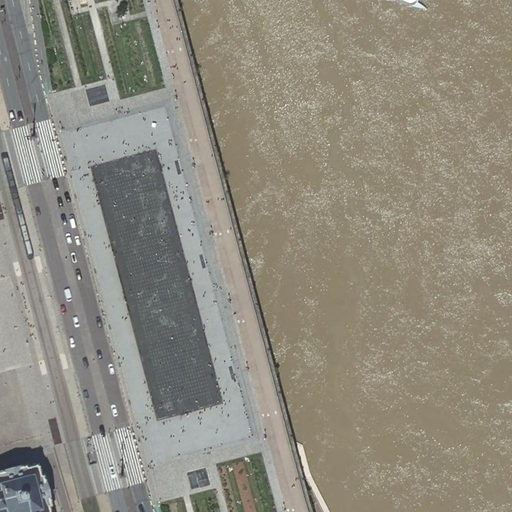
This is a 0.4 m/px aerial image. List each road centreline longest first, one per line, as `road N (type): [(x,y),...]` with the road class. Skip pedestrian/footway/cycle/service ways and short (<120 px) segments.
road 1 (secondary): [(145,511),(11,0)]
road 2 (secondary): [(0,51),(120,511)]
